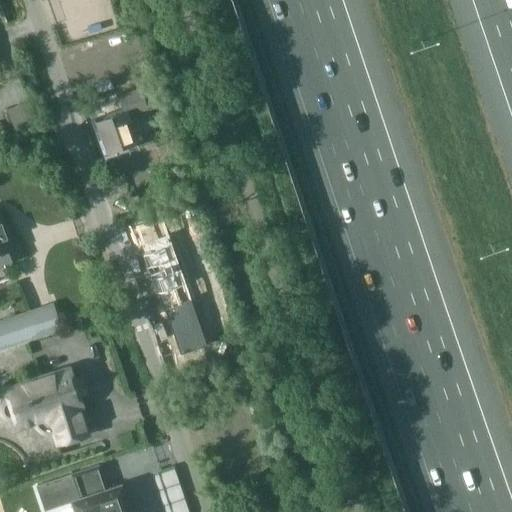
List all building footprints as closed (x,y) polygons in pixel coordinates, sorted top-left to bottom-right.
[(126,112),(97,122),(99,129),(107,152),(137,141),(133,129),(128,115),(147,108),(149,111),(162,106),(164,106),(156,83),(141,89),(126,94),(121,96),(126,112)] [(0,212),(0,265),(23,257),(14,233),(10,235),(1,212),(0,212)] [(147,246),(143,248),(156,286),(166,283),(171,300),(167,302),(182,347),(206,339),(190,294),(172,238),(169,230),(144,238),(147,246)] [(0,349),(49,333),(62,329),(54,303),(0,321),(0,349)] [(7,418),(8,418),(10,419),(12,419),(13,419),(15,418),(18,427),(42,419),(52,425),(58,443),(87,434),(78,408),(82,407),(69,369),(6,390),(9,399),(7,400),(5,401),(4,402),(3,403),(2,404),(1,406),(1,408),(1,409),(1,411),(2,413),(3,415),(4,416),(6,417),(7,418)] [(74,511),(130,511),(121,485),(108,489),(99,464),(70,474),(79,499),(71,501),(74,511)]
